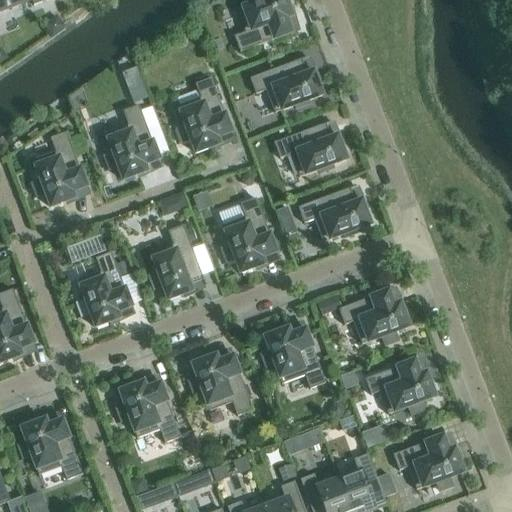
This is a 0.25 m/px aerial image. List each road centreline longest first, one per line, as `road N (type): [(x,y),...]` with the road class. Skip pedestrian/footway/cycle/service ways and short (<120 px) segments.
road 1 (residential): [(73,373),(411,247)]
road 2 (residential): [(511,502),(411,247)]
road 3 (residential): [(411,247),(326,0)]
road 4 (residential): [(21,241),(179,186)]
road 5 (residential): [(21,241),(73,373)]
